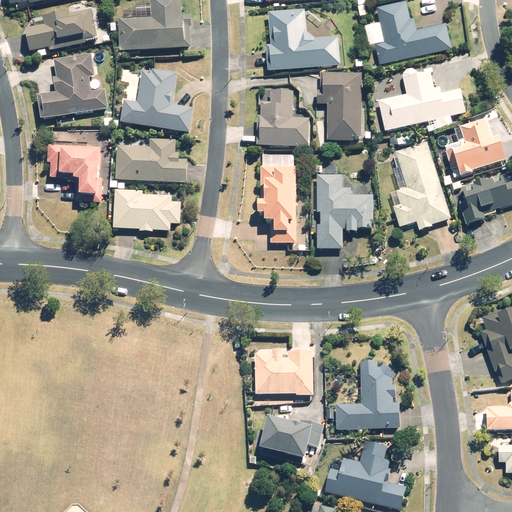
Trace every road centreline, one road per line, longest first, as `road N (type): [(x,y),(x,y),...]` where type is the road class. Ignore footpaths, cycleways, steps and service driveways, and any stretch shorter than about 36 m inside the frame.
road 1 (residential): [(192,293),(214,173),(217,0)]
road 2 (tertiary): [(192,293),(287,304),(415,292)]
road 3 (residential): [(415,292),(436,350),(452,501)]
road 4 (tertiary): [(13,262),(192,293)]
road 5 (residential): [(13,262),(12,140),(0,84)]
